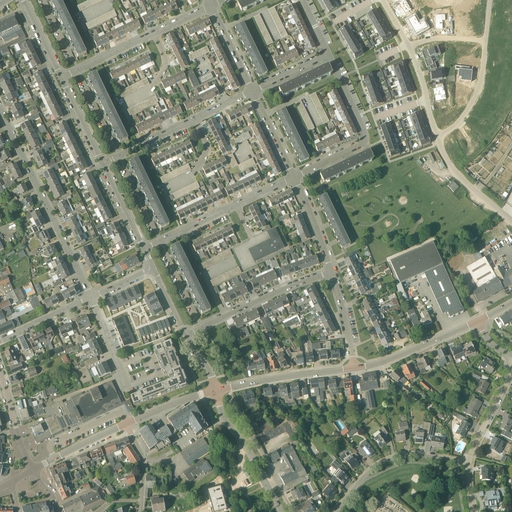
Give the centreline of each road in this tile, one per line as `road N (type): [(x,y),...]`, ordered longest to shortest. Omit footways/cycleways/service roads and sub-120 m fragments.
road 1 (residential): [(91,298),(0,107)]
road 2 (residential): [(294,177),(366,136),(328,54)]
road 3 (residential): [(467,463),(422,455),(386,460),(333,511)]
road 4 (residential): [(383,0),(413,55),(440,134)]
road 5 (residential): [(201,328),(331,272)]
road 6 (tertiary): [(216,391),(353,368)]
road 7 (tertiary): [(353,368),(478,322)]
